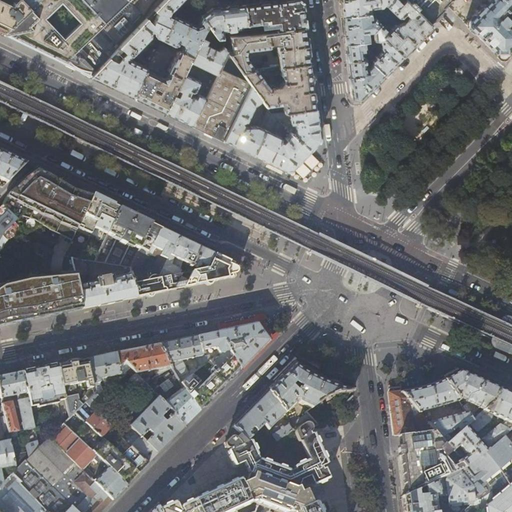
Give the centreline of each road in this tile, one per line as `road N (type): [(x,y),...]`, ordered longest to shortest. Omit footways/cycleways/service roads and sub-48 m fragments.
road 1 (secondary): [(347,227),(0,57)]
road 2 (secondary): [(0,128),(320,282)]
road 3 (secondary): [(0,352),(322,291)]
road 4 (tertiary): [(123,511),(329,303)]
road 5 (residential): [(511,91),(455,39),(442,38),(340,141)]
road 6 (tertiary): [(361,320),(384,511)]
road 7 (residential): [(319,0),(340,141)]
road 8 (secondary): [(386,316),(511,373)]
road 9 (tertiary): [(426,205),(511,117)]
